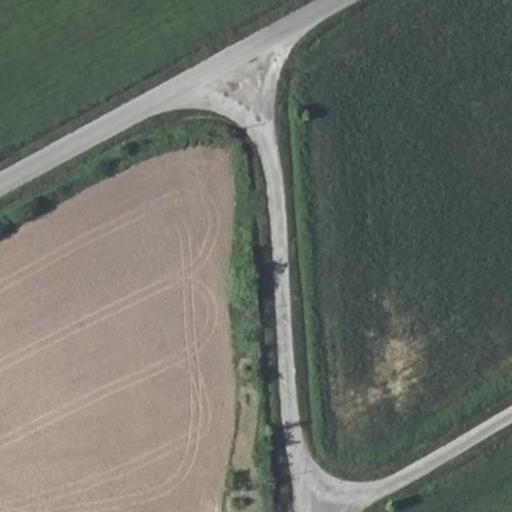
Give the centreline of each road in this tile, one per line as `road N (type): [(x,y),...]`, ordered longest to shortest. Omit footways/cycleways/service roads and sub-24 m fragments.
road 1 (unclassified): [(260,45),(295,511)]
road 2 (unclassified): [(0,194),(260,45)]
road 3 (unclassified): [(511,401),(328,511)]
